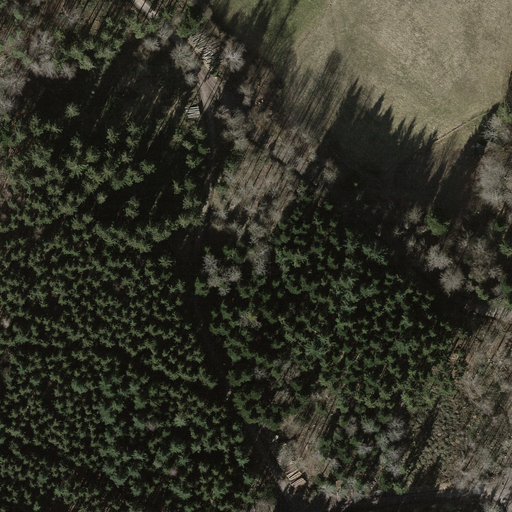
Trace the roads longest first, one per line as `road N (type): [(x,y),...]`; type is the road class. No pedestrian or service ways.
road 1 (track): [(511,309),(477,308),(452,296),(343,198),(251,134),(134,0)]
road 2 (track): [(298,511),(195,313),(212,163),(198,72)]
road 3 (track): [(511,490),(333,511)]
